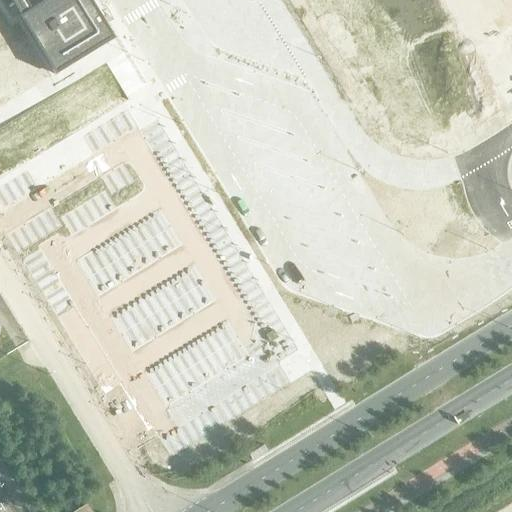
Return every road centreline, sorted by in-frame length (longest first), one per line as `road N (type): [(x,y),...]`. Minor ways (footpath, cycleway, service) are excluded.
road 1 (tertiary): [(511,325),(207,511)]
road 2 (unclassified): [(151,511),(0,266)]
road 3 (tertiary): [(295,511),(511,379)]
